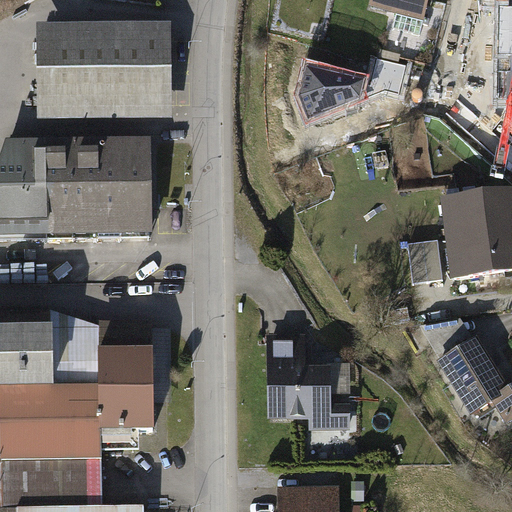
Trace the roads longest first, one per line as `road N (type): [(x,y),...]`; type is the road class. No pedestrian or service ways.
road 1 (residential): [(213,511),(214,0)]
road 2 (unknown): [(210,289),(0,298)]
